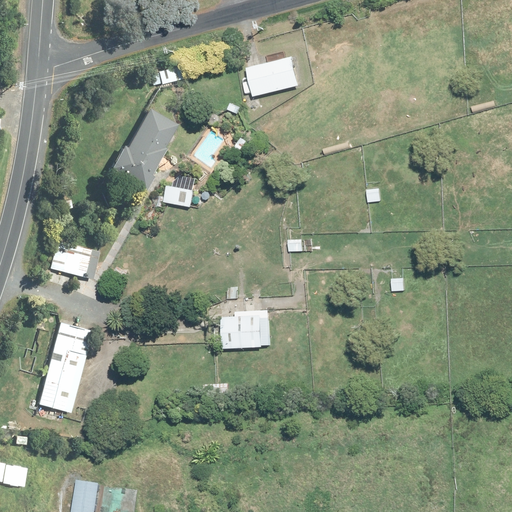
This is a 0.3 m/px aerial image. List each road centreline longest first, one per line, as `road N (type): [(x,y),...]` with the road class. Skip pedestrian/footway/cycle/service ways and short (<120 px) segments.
road 1 (unclassified): [(39,65),(55,67),(286,0)]
road 2 (tertiary): [(39,65),(0,266)]
